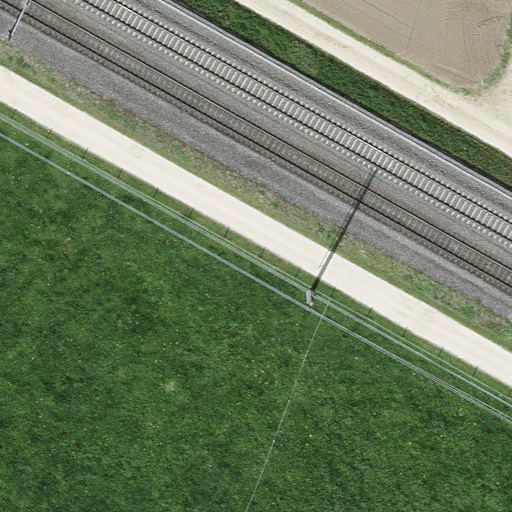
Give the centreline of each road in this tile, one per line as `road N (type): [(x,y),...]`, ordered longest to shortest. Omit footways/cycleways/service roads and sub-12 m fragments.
road 1 (track): [(0,82),(511,373)]
road 2 (track): [(511,137),(267,0)]
